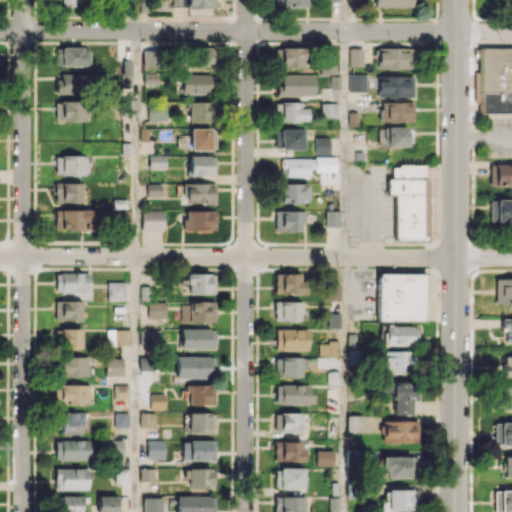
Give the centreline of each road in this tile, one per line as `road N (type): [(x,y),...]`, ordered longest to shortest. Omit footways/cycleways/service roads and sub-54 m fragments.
road 1 (residential): [(247,0),(245,511)]
road 2 (residential): [(511,32),(0,30)]
road 3 (residential): [(23,0),(22,511)]
road 4 (residential): [(511,257),(0,256)]
road 5 (tertiary): [(456,0),(456,511)]
